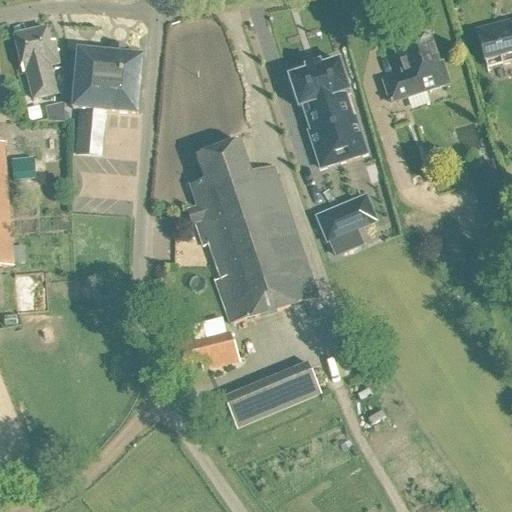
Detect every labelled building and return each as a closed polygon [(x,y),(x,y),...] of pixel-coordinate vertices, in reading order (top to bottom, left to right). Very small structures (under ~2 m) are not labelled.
[(511,27),(511,28),(510,24),(476,33),(484,65),(500,61),(502,68),(511,65),(511,27)] [(48,72),(58,70),(52,48),(46,49),(43,36),(12,43),(20,78),(25,77),(31,105),(55,100),(48,72)] [(382,88),(389,109),(448,89),(442,71),(437,73),(427,44),(396,55),(405,80),(382,88)] [(77,159),(103,161),(107,116),(138,119),(144,61),(80,55),(74,113),(81,114),(77,159)] [(350,96),(340,65),(321,71),(319,67),(306,71),(307,75),(289,81),(298,112),(303,110),(311,135),(309,136),(321,172),(366,157),(355,121),(352,122),(345,98),(350,96)] [(30,124),(41,121),(38,109),(27,112),(30,124)] [(230,328),(319,305),(273,171),(251,179),(240,147),(196,162),(204,187),(190,192),(197,213),(191,215),(230,328)] [(0,272),(11,272),(2,149),(0,149),(0,272)] [(35,167),(11,169),(13,189),(37,187),(35,167)] [(497,167),(474,173),(482,200),(504,194),(497,167)] [(348,208),(317,221),(328,246),(330,245),(336,259),(362,248),(356,234),(358,233),(348,208)] [(363,232),(367,247),(382,243),(378,228),(363,232)] [(204,375),(238,365),(230,336),(196,346),(195,343),(174,349),(180,371),(201,365),(204,375)] [(308,366),(223,402),(236,432),(321,397),(308,366)]
